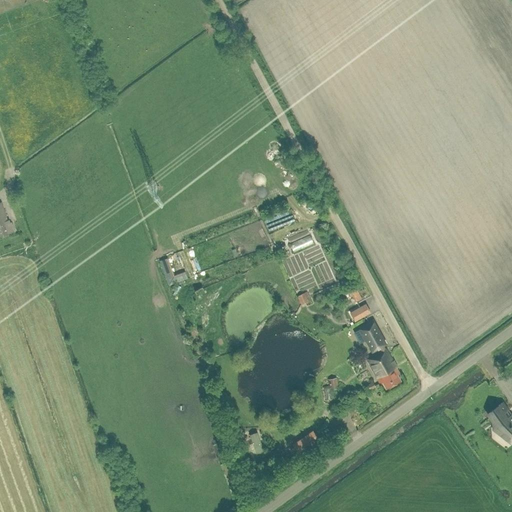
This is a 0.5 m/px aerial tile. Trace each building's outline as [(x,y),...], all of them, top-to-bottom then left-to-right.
[(10,221),(8,222),(1,202),(0,202),(0,234),(14,230),(10,221)] [(288,209),(266,217),(268,225),(291,217),(288,209)] [(292,242),(294,249),(313,244),(311,237),(292,242)] [(361,298),(357,289),(350,292),(354,301),(361,298)] [(309,295),(307,291),(297,296),(300,305),(308,301),(306,296),(309,295)] [(380,351),(384,349),(381,345),(385,343),(372,319),(358,326),(371,350),(378,346),(380,351)] [(399,373),(396,367),(396,368),(386,348),(384,349),(380,351),(366,358),(379,383),(382,382),(385,388),(400,380),(397,374),(399,373)] [(336,378),(328,379),(330,389),(338,388),(336,378)] [(355,403),(347,408),(356,425),(365,420),(355,403)] [(497,426),(505,437),(508,435),(511,439),(511,416),(510,414),(509,415),(506,411),(507,410),(502,403),(487,413),(496,425),(497,426)] [(313,426),(295,439),(300,446),(318,433),(313,426)] [(295,449),(302,458),(322,444),(315,435),(295,449)]
